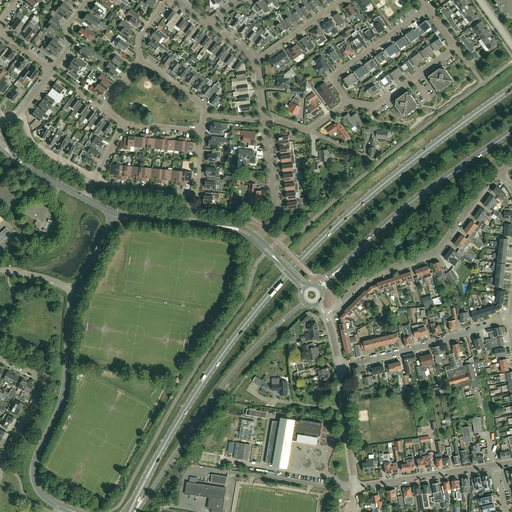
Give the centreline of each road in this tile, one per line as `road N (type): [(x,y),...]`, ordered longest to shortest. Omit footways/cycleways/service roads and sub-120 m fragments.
road 1 (primary): [(154,462),(217,360),(284,277),(373,192),(511,88)]
road 2 (primary): [(138,511),(225,381),(304,302)]
road 3 (tertiary): [(319,287),(400,210),(511,130)]
road 4 (tertiary): [(69,510),(39,490),(34,468),(62,397),(73,292)]
road 5 (residential): [(326,315),(367,275),(436,251),(499,171)]
road 6 (residential): [(339,367),(509,321)]
road 7 (residential): [(202,130),(196,195),(95,179)]
road 8 (residential): [(347,102),(334,74),(427,7)]
road 9 (tertiary): [(113,214),(220,225),(255,239)]
road 10 (residential): [(354,487),(494,464)]
road 11 (residential): [(7,458),(44,381),(0,356)]
road 12 (residential): [(347,102),(376,105),(456,48)]
